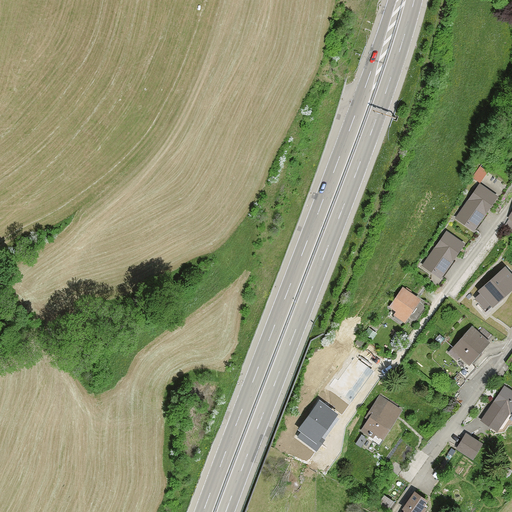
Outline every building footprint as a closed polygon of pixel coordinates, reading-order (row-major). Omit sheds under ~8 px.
[(480,167),(472,177),(479,182),(487,172),(480,167)] [(480,184),(456,218),(475,231),(498,196),(480,184)] [(447,231),(423,265),(442,278),(466,244),(447,231)] [(480,294),(475,298),(485,310),(491,304),(493,306),(511,290),(511,276),(505,268),(478,291),(480,294)] [(397,312),(394,315),(404,322),(419,300),(402,288),(389,306),(397,312)] [(472,327),(448,353),(456,361),(460,357),(469,365),(489,343),(472,327)] [(335,378),(330,386),(351,401),(372,372),(354,359),(339,381),(335,378)] [(511,392),(503,387),(481,421),(497,432),(509,413),(511,414),(511,392)] [(367,420),(360,431),(372,439),(374,436),(383,441),(403,410),(380,395),(365,419),(367,420)] [(339,415),(319,400),(297,429),(302,433),(299,437),(316,450),(324,440),(322,438),(339,415)] [(466,434),(456,449),(473,459),(482,444),(466,434)] [(404,511),(424,511),(430,504),(414,492),(402,510),(404,511)]
